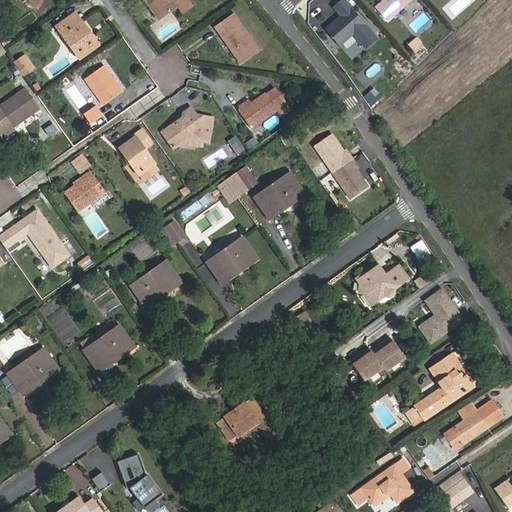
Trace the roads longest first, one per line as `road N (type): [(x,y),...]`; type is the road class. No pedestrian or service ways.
road 1 (residential): [(0,493),(417,205)]
road 2 (tertiary): [(417,205),(352,103),(279,12)]
road 3 (tertiary): [(511,339),(417,205)]
road 4 (unknown): [(459,264),(339,350)]
